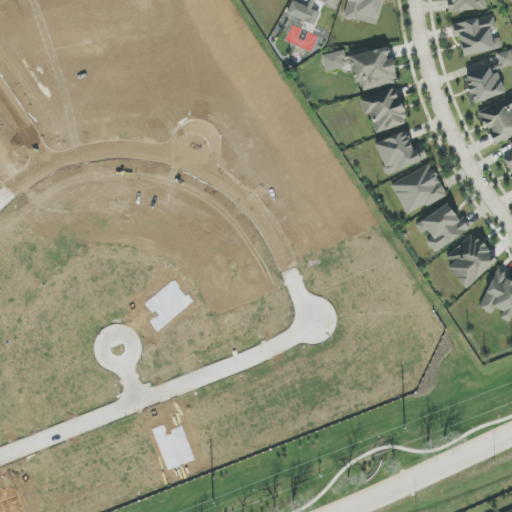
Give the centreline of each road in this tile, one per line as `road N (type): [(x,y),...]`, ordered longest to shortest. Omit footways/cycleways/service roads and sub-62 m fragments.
road 1 (residential): [(0,93),(46,164),(142,151),(235,189),(274,236),(310,313)]
road 2 (residential): [(0,458),(309,333)]
road 3 (residential): [(511,222),(474,174),(444,114),(415,0)]
road 4 (residential): [(511,437),(346,511)]
